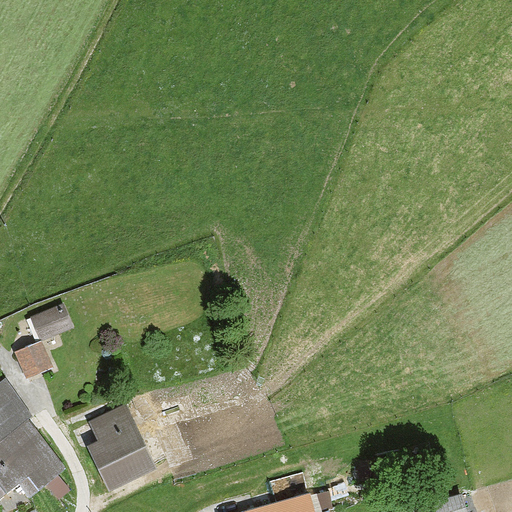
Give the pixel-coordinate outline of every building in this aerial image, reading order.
[(62,307),(34,319),(42,337),(70,326),(62,307)] [(40,344),(19,353),(28,375),(49,366),(40,344)] [(0,389),(0,440),(25,421),(10,401),(16,396),(7,384),(0,389)] [(103,441),(92,447),(110,485),(152,466),(125,409),(94,423),(103,441)] [(0,497),(6,493),(7,494),(21,483),(30,496),(46,484),(51,490),(56,486),(51,479),(63,469),(26,421),(25,421),(0,440),(0,497)] [(313,511),(308,494),(247,511),(466,511),(461,495),(403,511),(338,511),(337,506),(317,511),(313,511)]
